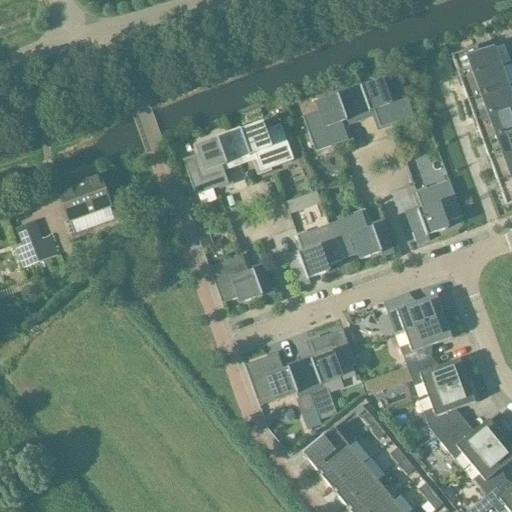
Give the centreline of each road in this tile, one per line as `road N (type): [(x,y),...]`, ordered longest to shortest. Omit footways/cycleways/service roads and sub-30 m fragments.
road 1 (residential): [(222,346),(459,262)]
road 2 (unclassified): [(68,44),(208,0)]
road 3 (residential): [(459,262),(511,387)]
